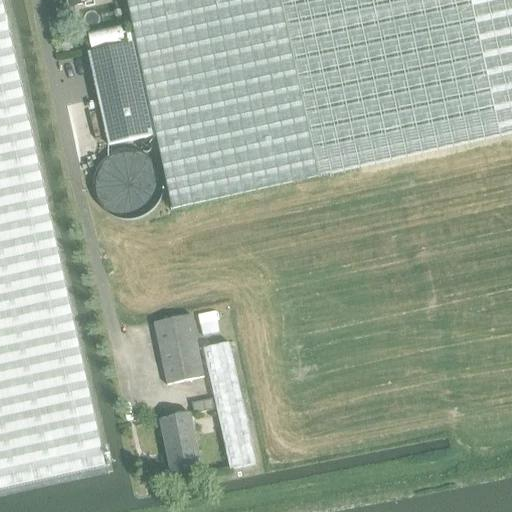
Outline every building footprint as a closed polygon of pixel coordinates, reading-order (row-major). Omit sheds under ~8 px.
[(0,0),(0,494),(106,471),(1,0),(0,0)] [(75,0),(77,9),(108,2),(107,0),(75,0)] [(511,0),(128,0),(138,44),(142,65),(159,137),(175,213),(511,137),(511,0)] [(111,147),(159,137),(142,65),(138,44),(91,54),(111,147)] [(169,388),(205,380),(192,319),(156,326),(169,388)] [(256,467),(229,344),(204,350),(231,472),(256,467)] [(174,476),(202,470),(191,417),(163,423),(174,476)]
